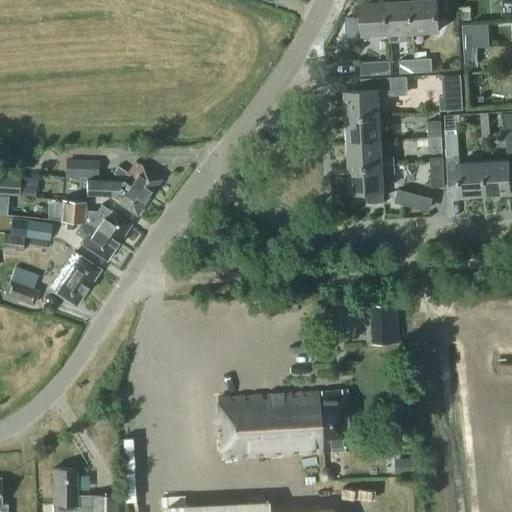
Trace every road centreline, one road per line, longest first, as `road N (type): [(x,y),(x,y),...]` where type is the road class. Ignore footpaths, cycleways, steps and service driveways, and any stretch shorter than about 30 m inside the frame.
road 1 (unclassified): [(206,174),(54,390),(0,431)]
road 2 (unknown): [(130,278),(198,480),(225,488),(312,481)]
road 3 (track): [(130,278),(164,283),(424,268)]
road 4 (unclassified): [(327,0),(270,95),(206,174)]
road 5 (residential): [(206,174),(292,228),(387,237)]
road 6 (residential): [(387,237),(511,229)]
